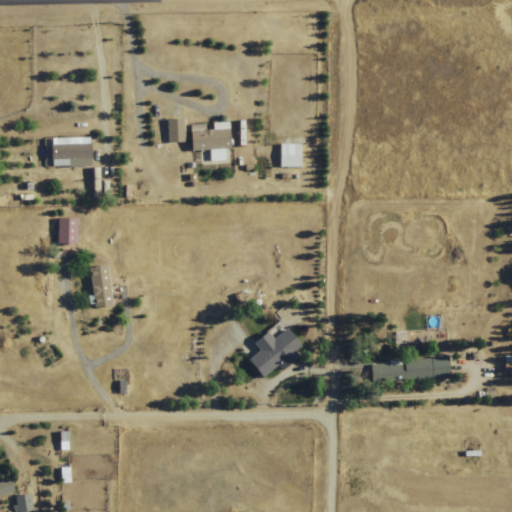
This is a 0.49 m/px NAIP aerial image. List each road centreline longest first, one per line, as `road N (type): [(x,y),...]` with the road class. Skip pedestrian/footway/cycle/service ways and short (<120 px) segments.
road 1 (residential): [(338,0),(339,252),(323,405),(323,511)]
road 2 (residential): [(0,405),(323,405)]
